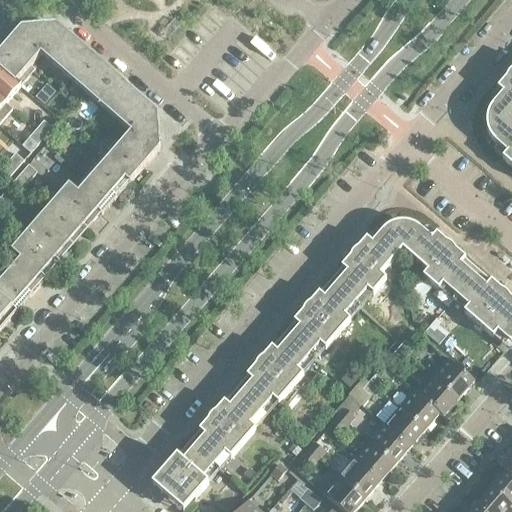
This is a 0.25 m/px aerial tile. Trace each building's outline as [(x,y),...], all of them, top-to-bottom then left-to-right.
[(31,68),(41,56),(69,81),(91,56),(58,28),(47,40),(46,39),(45,27),(33,28),(34,40),(33,41),(20,31),(7,46),(31,68)] [(0,71),(20,89),(36,72),(31,68),(7,46),(0,54),(0,71)] [(101,65),(91,56),(69,81),(86,95),(103,75),(97,70),(101,65)] [(0,71),(0,100),(6,106),(20,89),(0,71)] [(488,117),(486,127),(511,125),(511,74),(497,91),(503,96),(492,108),(488,117)] [(86,95),(102,110),(124,85),(114,76),(110,81),(103,75),(86,95)] [(102,110),(131,134),(121,146),(145,167),(159,151),(147,141),(148,139),(160,138),(159,126),(147,127),(146,126),(157,114),(124,85),(102,110)] [(0,124),(12,111),(6,106),(0,100),(0,124)] [(44,123),(36,132),(45,139),(52,131),(44,123)] [(511,125),(486,127),(489,137),(495,145),(507,155),(502,161),(511,169),(511,125)] [(31,156),(45,139),(36,132),(22,148),(31,156)] [(130,185),(145,167),(121,146),(116,142),(101,159),(130,185)] [(15,156),(7,165),(16,172),(24,164),(15,156)] [(0,275),(0,324),(4,320),(9,324),(18,313),(14,309),(25,296),(29,300),(46,281),(42,277),(49,268),(45,264),(56,251),(60,255),(78,236),(73,232),(84,219),(89,223),(97,213),(102,217),(103,215),(99,211),(110,198),(115,202),(130,185),(101,159),(73,191),(69,187),(53,205),(58,209),(31,240),(27,236),(11,253),(16,257),(0,275)] [(0,173),(9,181),(16,172),(7,165),(0,173)] [(28,168),(21,176),(29,184),(37,175),(28,168)] [(22,192),(29,184),(21,176),(13,185),(22,192)] [(1,198),(0,199),(0,212),(3,215),(10,206),(1,198)] [(331,284),(356,305),(368,292),(373,297),(386,282),(381,277),(403,252),(400,225),(397,226),(394,226),(392,227),(390,228),(388,229),(386,231),(384,232),(372,245),(367,241),(341,270),(342,271),(331,284)] [(456,298),(478,273),(465,262),(466,261),(437,236),(432,241),(420,231),(418,229),(415,228),(413,227),(409,226),(406,225),(404,225),(400,225),(403,252),(428,274),(423,279),(438,293),(443,287),(456,298)] [(511,345),(511,301),(491,284),(490,284),(478,273),(456,298),(469,309),(464,315),(493,340),(498,335),(511,347),(511,345)] [(284,338),(309,360),(320,347),(325,352),(351,323),(345,318),(356,305),(331,284),(320,296),(319,296),(294,325),(295,325),(284,338)] [(236,392),(261,414),(272,402),(278,406),(303,377),(298,372),(309,360),(284,338),(273,351),(272,350),(259,364),(247,379),(248,380),(236,392)] [(405,343),(399,350),(408,358),(414,351),(405,343)] [(402,365),(408,358),(399,350),(393,357),(402,365)] [(448,361),(432,379),(459,402),(474,384),(448,361)] [(349,373),(341,382),(349,389),(357,380),(349,373)] [(375,377),(369,384),(378,392),(384,385),(375,377)] [(417,396),(440,416),(440,417),(443,420),(459,402),(432,379),(418,396),(417,396)] [(372,399),(378,392),(369,384),(363,391),(372,399)] [(214,469),(225,456),(231,461),(243,446),(256,432),(250,427),(261,414),(236,392),(225,405),(219,400),(209,411),(215,415),(199,433),(200,434),(189,447),(214,469)] [(440,417),(440,416),(417,396),(418,396),(414,393),(399,410),(425,433),(440,417)] [(384,427),(410,450),(425,433),(399,410),(384,427)] [(346,411),(339,419),(348,427),(355,419),(346,411)] [(341,434),(348,427),(339,419),(332,426),(341,434)] [(369,445),(395,468),(410,450),(384,427),(369,445)] [(316,445),(309,453),(318,461),(325,453),(316,445)] [(354,462),(380,485),(395,468),(369,445),(354,462)] [(293,446),(288,452),(295,458),(301,452),(293,446)] [(152,488),(180,511),(186,511),(209,486),(203,481),(214,469),(189,447),(178,460),(177,459),(152,488)] [(311,469),(318,461),(309,453),(302,461),(311,469)] [(506,474),(511,478),(511,459),(502,471),(506,474)] [(339,479),(365,502),(380,485),(354,462),(339,479)] [(279,466),(271,475),(279,483),(287,473),(279,466)] [(249,471),(244,476),(249,481),(254,475),(249,471)] [(511,478),(506,474),(492,490),(511,508),(511,478)] [(340,511),(356,511),(365,502),(339,479),(323,497),(340,511)] [(477,507),(482,511),(511,511),(511,508),(492,490),(477,507)] [(300,501),(307,507),(315,498),(308,492),(300,501)] [(314,511),(322,504),(315,498),(307,507),(312,511),(314,511)] [(258,511),(248,503),(240,511),(258,511)]
